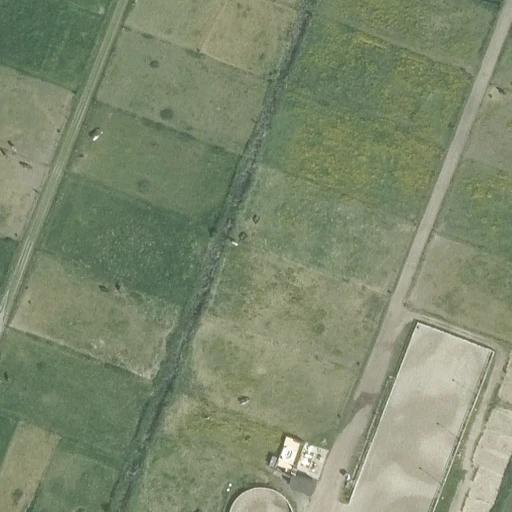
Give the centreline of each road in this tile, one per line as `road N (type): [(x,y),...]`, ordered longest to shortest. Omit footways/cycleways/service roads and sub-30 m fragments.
road 1 (track): [(511,14),(316,511)]
road 2 (track): [(125,0),(0,323)]
